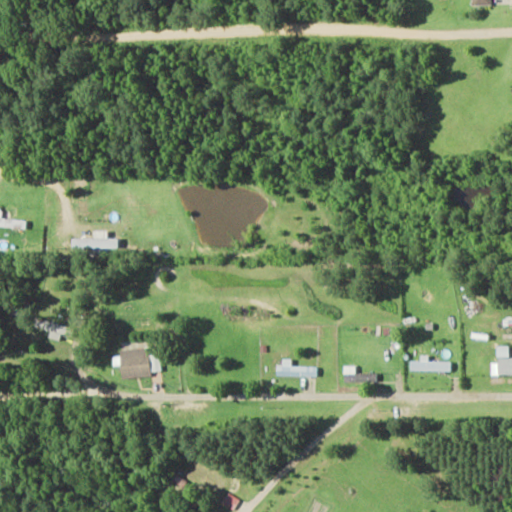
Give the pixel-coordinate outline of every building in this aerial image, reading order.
[(3,218),(4,207),(0,206),(0,226),(29,228),(29,219),(3,218)] [(110,230),(97,230),(97,238),(74,238),(74,250),(85,250),(85,248),(121,247),(121,238),(111,238),(110,230)] [(53,330),(51,337),(62,340),(64,335),(74,337),(76,327),(48,320),(46,329),(53,330)] [(511,375),(511,345),(501,345),(500,362),(494,361),(494,374),(511,375)] [(163,372),(160,353),(151,354),(150,346),(121,350),(125,378),(163,372)] [(410,369),(450,369),(450,359),(428,359),(428,353),(420,353),(420,359),(410,359),(410,369)] [(294,358),(285,358),(285,366),(278,366),(278,375),(319,375),(319,366),(294,365),(294,358)] [(358,365),(347,365),(347,380),(378,381),(379,373),(358,372),(358,365)] [(224,503),(235,510),(241,499),(230,493),(224,503)]
